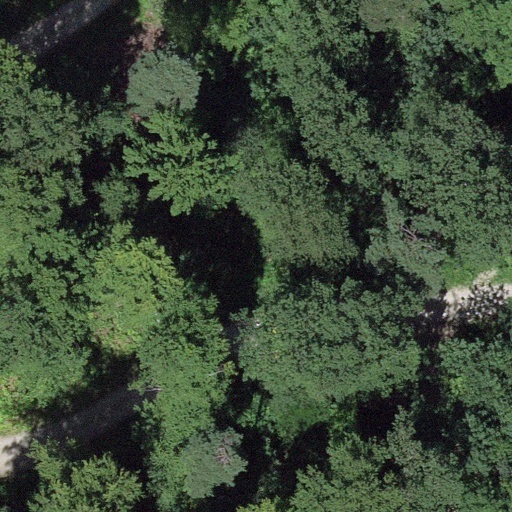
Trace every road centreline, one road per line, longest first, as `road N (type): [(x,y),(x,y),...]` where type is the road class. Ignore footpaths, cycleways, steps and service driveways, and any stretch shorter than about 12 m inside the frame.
road 1 (track): [(0,458),(30,451),(226,328),(327,298),(447,301)]
road 2 (track): [(447,301),(448,511)]
road 3 (track): [(366,0),(429,138)]
